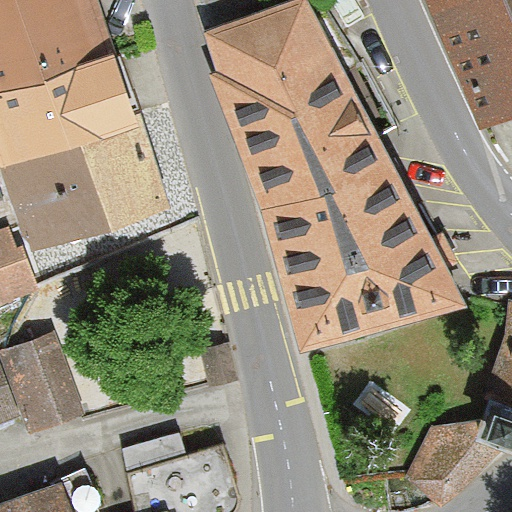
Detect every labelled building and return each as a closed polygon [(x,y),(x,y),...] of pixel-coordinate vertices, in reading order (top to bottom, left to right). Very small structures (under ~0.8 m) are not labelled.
[(0,0),(0,85),(103,50),(87,0),(0,0)] [(284,0),(192,30),(288,349),(455,302),(298,0),(284,0)] [(511,0),(420,0),(472,128),(511,112),(511,0)] [(0,171),(132,120),(103,50),(0,85),(0,171)] [(158,204),(132,120),(0,171),(0,223),(8,221),(19,252),(158,204)] [(508,446),(511,431),(511,306),(486,298),(456,392),(477,397),(470,419),(464,433),(493,442),(508,446)] [(19,432),(83,412),(53,323),(0,340),(0,379),(12,411),(19,432)] [(0,415),(12,411),(0,379),(0,415)] [(470,419),(449,418),(410,477),(452,505),(493,442),(464,433),(470,419)] [(69,511),(56,476),(0,496),(0,511),(69,511)]
